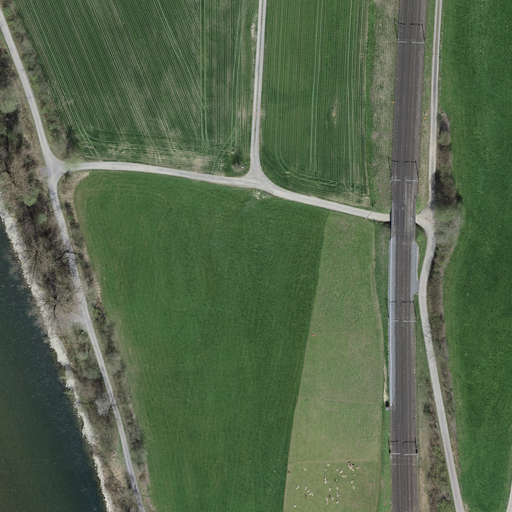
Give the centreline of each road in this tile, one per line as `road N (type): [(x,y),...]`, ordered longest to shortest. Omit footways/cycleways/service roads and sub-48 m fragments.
road 1 (track): [(48,167),(147,511)]
road 2 (track): [(441,0),(430,220)]
road 3 (track): [(258,187),(129,166),(48,167)]
road 4 (track): [(258,187),(262,0)]
road 5 (track): [(430,220),(375,216),(258,187)]
